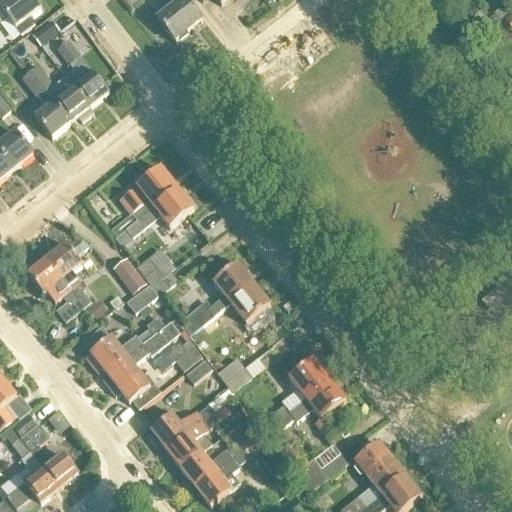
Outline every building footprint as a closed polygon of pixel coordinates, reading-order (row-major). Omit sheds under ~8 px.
[(0,28),(8,22),(23,42),(37,31),(31,24),(44,14),(33,0),(20,0),(5,12),(0,4),(0,28)] [(186,5),(192,0),(167,0),(175,9),(157,23),(175,46),(202,25),(186,5)] [(198,0),(203,6),(211,0),(214,0),(222,10),(234,0),(198,0)] [(511,8),(510,6),(495,17),(500,24),(511,15),(511,8)] [(478,22),(460,37),(470,48),(488,33),(478,22)] [(52,26),(33,41),(42,51),(61,36),(52,26)] [(66,82),(65,83),(89,115),(109,99),(67,46),(57,54),(77,79),(69,86),(66,82)] [(28,94),(43,82),(45,80),(38,71),(35,72),(21,84),(28,94)] [(45,80),(43,82),(28,94),(44,115),(34,123),(52,145),(70,130),(45,99),(52,94),(52,93),(54,91),(45,80)] [(70,130),(89,115),(65,83),(54,91),(52,93),(52,94),(45,99),(70,130)] [(0,122),(1,124),(13,115),(0,99),(0,122)] [(0,149),(0,159),(13,175),(32,160),(15,138),(0,149)] [(0,185),(13,175),(0,159),(0,185)] [(117,243),(178,195),(161,174),(137,193),(138,194),(121,208),(132,222),(113,237),(117,243)] [(140,227),(155,215),(170,235),(194,216),(178,195),(117,243),(118,244),(128,237),(133,243),(145,234),(140,227)] [(66,251),(47,266),(85,314),(93,308),(84,297),(86,296),(73,280),(83,272),(66,251)] [(137,273),(145,284),(164,269),(157,259),(137,273)] [(134,301),(148,290),(128,264),(114,275),(134,301)] [(44,302),(48,299),(57,309),(65,303),(68,308),(58,316),(67,328),(85,314),(47,266),(28,281),(44,302)] [(151,292),(152,294),(171,279),(164,269),(145,284),(151,291),(151,292)] [(203,332),(254,291),(238,271),(214,290),(225,303),(212,313),(208,307),(183,327),(193,340),(203,332)] [(171,279),(152,294),(159,303),(179,289),(171,279)] [(216,322),(231,311),(247,331),(271,312),(254,291),(203,332),(209,340),(222,329),(216,322)] [(159,303),(152,294),(151,292),(128,309),(136,320),(159,303)] [(88,315),(95,325),(108,316),(100,306),(88,315)] [(138,342),(120,356),(112,345),(86,365),(95,376),(100,372),(106,380),(168,332),(161,322),(148,332),(150,336),(139,344),(138,342)] [(112,388),(108,392),(116,403),(121,399),(129,410),(151,393),(135,373),(150,361),(153,364),(182,341),(172,329),(168,332),(106,380),(112,388)] [(185,378),(204,363),(191,346),(183,352),(188,358),(176,367),(185,378)] [(227,390),(246,375),(238,365),(219,379),(227,390)] [(305,406),(330,387),(313,366),(289,385),(305,406)] [(208,367),(189,382),(198,393),(217,378),(208,367)] [(246,375),(227,390),(234,399),(253,384),(246,375)] [(0,438),(15,427),(5,413),(16,403),(2,384),(0,385),(0,438)] [(298,429),(314,417),(321,426),(316,430),(328,446),(347,432),(335,417),(346,407),(330,387),(305,406),(306,407),(291,418),(291,417),(267,436),(268,436),(269,435),(274,441),(295,425),(298,429)] [(159,432),(152,438),(148,441),(156,452),(160,449),(167,457),(222,413),(236,404),(231,397),(199,420),(198,419),(181,432),(173,421),(172,422),(165,414),(153,424),(159,432)] [(263,430),(267,436),(291,417),(285,411),(273,420),(274,422),(263,430)] [(167,457),(182,476),(203,459),(195,449),(212,437),(210,434),(221,426),(228,421),(222,413),(167,457)] [(14,434),(22,445),(38,432),(29,422),(14,434)] [(62,460),(52,468),(40,453),(51,445),(40,431),(20,447),(60,497),(79,482),(62,460)] [(41,511),(60,497),(20,447),(14,452),(27,469),(26,470),(35,482),(24,491),(41,511)] [(228,459),(212,472),(203,459),(182,476),(196,494),(245,456),(241,450),(228,459)] [(369,511),(406,483),(381,450),(356,469),(374,493),(348,511),(369,511)] [(245,456),(196,494),(210,511),(213,511),(232,497),(225,487),(241,475),(240,473),(251,464),(245,456)] [(322,475),(302,490),(309,500),(347,471),(340,461),(322,475)] [(314,463),(294,478),(302,490),(322,475),(314,463)] [(411,511),(423,503),(406,483),(369,511),(411,511)]
